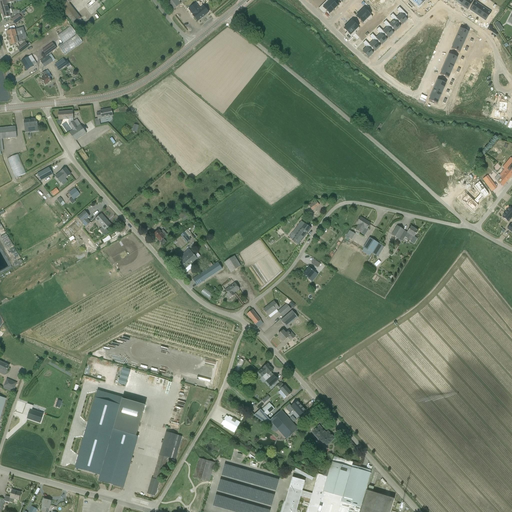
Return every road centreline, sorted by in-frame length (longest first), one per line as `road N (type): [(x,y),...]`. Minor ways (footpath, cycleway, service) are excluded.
road 1 (unclassified): [(468,227),(224,18)]
road 2 (unclassified): [(236,318),(187,290),(66,152),(46,104)]
road 3 (unclassified): [(468,227),(340,205),(283,277),(236,318)]
road 4 (unclassified): [(419,511),(247,325)]
road 5 (unclassified): [(154,511),(216,405),(247,325)]
road 6 (tertiary): [(46,104),(120,93),(191,45)]
road 7 (unclassified): [(151,511),(0,468)]
road 8 (residential): [(375,69),(417,98),(454,14)]
